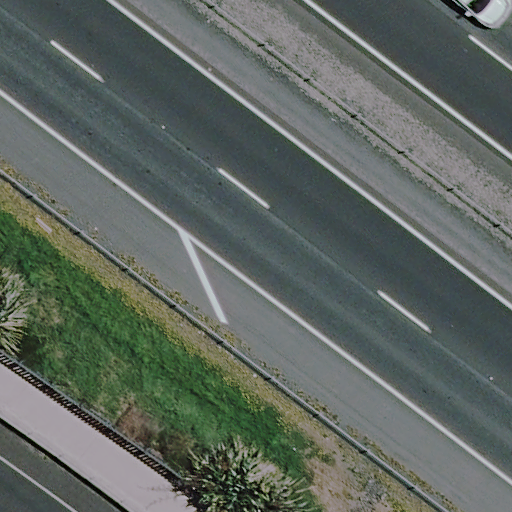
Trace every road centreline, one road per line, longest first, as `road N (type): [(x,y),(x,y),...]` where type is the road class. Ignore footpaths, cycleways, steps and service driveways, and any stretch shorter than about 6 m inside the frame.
road 1 (motorway): [(511,483),(0,85)]
road 2 (motorway): [(293,0),(511,172)]
